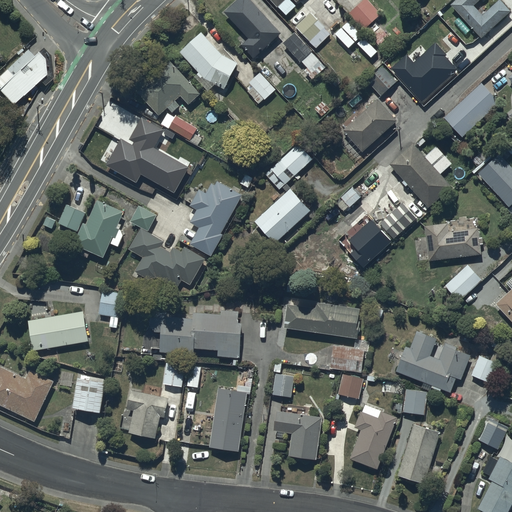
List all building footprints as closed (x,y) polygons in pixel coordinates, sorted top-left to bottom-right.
[(252,0),(235,0),(225,10),(249,36),(242,43),(254,57),(282,31),(252,0)] [(381,11),(370,0),(362,0),(350,12),(365,27),(366,26),(373,33),(380,25),(374,19),(381,11)] [(453,0),(451,2),(482,36),(511,10),(501,0),(497,0),(483,13),(475,3),(478,0),(453,0)] [(326,26),(310,11),(296,25),(312,40),(326,26)] [(221,52),(202,30),(180,50),(199,71),(195,75),(209,89),(216,82),(225,87),(238,61),(221,52)] [(313,49),(295,30),(283,42),(307,67),(304,70),(312,78),(325,66),(311,50),(313,49)] [(478,54),(463,37),(447,52),(462,68),(478,54)] [(53,76),(51,55),(43,46),(12,73),(7,67),(0,73),(0,89),(12,103),(13,103),(39,79),(44,85),(53,76)] [(201,91),(170,59),(138,90),(160,113),(168,105),(173,110),(180,104),(176,99),(181,93),(190,102),(201,91)] [(384,65),(367,79),(382,94),(397,80),(384,65)] [(440,70),(425,85),(433,93),(448,78),(440,70)] [(276,88),(261,71),(250,81),(253,85),(248,90),(259,102),(264,97),(265,98),(276,88)] [(500,101),(481,81),(445,116),(463,136),(500,101)] [(397,118),(377,96),(375,97),(373,95),(365,102),(367,105),(343,128),(364,149),(397,118)] [(114,119),(106,115),(97,134),(104,138),(114,119)] [(170,143),(145,130),(131,156),(122,151),(114,165),(149,184),(156,171),(159,173),(153,182),(174,194),(183,176),(159,163),(170,143)] [(178,149),(180,150),(178,152),(183,155),(184,153),(200,163),(205,155),(183,141),(178,149)] [(300,141),(266,173),(280,188),(314,156),(300,141)] [(413,142),(390,161),(405,179),(403,181),(406,185),(408,183),(428,206),(452,185),(441,172),(453,162),(438,143),(424,155),(413,142)] [(511,164),(495,146),(474,164),(509,204),(511,201),(511,164)] [(334,201),(342,209),(383,173),(376,164),(334,201)] [(242,192),(218,179),(216,184),(212,182),(207,192),(199,188),(198,191),(189,186),(184,197),(192,201),(191,204),(197,208),(191,221),(200,226),(191,243),(212,254),(223,232),(221,231),(242,192)] [(386,179),(375,189),(385,200),(369,215),(380,226),(383,223),(395,236),(417,216),(402,200),(404,198),(386,179)] [(311,209),(291,186),(255,218),(276,241),(311,209)] [(123,209),(98,198),(88,222),(84,221),(75,243),(82,246),(79,253),(88,257),(91,249),(105,255),(110,241),(119,244),(123,234),(121,228),(119,227),(122,222),(118,221),(123,209)] [(85,211),(67,203),(59,221),(77,229),(85,211)] [(164,239),(148,230),(156,213),(140,204),(131,219),(142,226),(129,247),(144,255),(135,270),(151,279),(155,274),(185,292),(206,256),(185,244),(182,251),(173,246),(170,250),(161,245),(164,239)] [(448,221),(425,224),(429,259),(482,252),(480,243),(483,242),(482,235),(480,236),(478,226),(449,230),(448,221)] [(482,277),(467,262),(445,285),(460,299),(482,277)] [(494,272),(484,280),(495,292),(504,284),(494,272)] [(511,286),(497,301),(511,317),(511,276),(507,281),(511,286)] [(124,292),(103,288),(99,313),(120,317),(124,292)] [(316,306),(288,302),(285,326),(356,336),(360,306),(317,300),(316,306)] [(221,312),(195,310),(193,310),(193,316),(164,314),(164,308),(151,308),(150,325),(152,326),(155,331),(162,331),(160,349),(194,352),(195,346),(219,348),(218,354),(240,356),(242,325),(238,324),(239,310),(222,308),(221,312)] [(83,309),(29,319),(34,349),(89,339),(83,309)] [(435,336),(418,329),(411,347),(406,345),(397,369),(424,379),(422,385),(431,389),(432,386),(440,389),(442,386),(451,390),(457,375),(462,377),(471,353),(457,347),(458,345),(446,340),(444,346),(433,342),(435,336)] [(494,335),(491,345),(502,349),(506,339),(494,335)] [(361,346),(335,343),(332,367),(366,370),(367,357),(364,357),(364,352),(360,352),(361,346)] [(483,356),(480,354),(472,373),(490,381),(498,361),(489,358),(491,353),(486,350),(483,356)] [(186,363),(167,361),(164,383),(183,385),(186,363)] [(54,379),(30,367),(26,376),(0,363),(0,401),(35,419),(54,379)] [(201,365),(190,364),(189,385),(199,385),(201,365)] [(295,374),(276,372),(273,392),(292,395),(295,374)] [(106,378),(86,375),(86,373),(81,373),(81,375),(78,375),(77,381),(75,381),(74,386),(76,386),(73,405),(101,410),(106,378)] [(364,377),(344,373),(340,392),(360,396),(364,377)] [(162,388),(145,384),(143,391),(132,388),(127,407),(133,409),(132,416),(123,413),(120,426),(128,428),(128,429),(158,437),(161,424),(159,424),(161,414),(165,415),(169,396),(160,394),(162,388)] [(247,390),(218,386),(210,445),(239,449),(247,390)] [(429,390),(407,387),(404,410),(426,412),(429,390)] [(398,415),(366,403),(363,410),(361,409),(355,425),(362,428),(351,456),(378,467),(388,440),(391,441),(399,420),(396,419),(398,415)] [(322,415),(277,409),(275,428),(279,429),(278,435),(285,436),(286,430),(293,431),(290,453),(317,456),(322,415)] [(509,426),(490,416),(479,437),(499,447),(509,426)] [(441,429),(414,421),(399,473),(426,481),(441,429)] [(489,511),(507,511),(511,502),(511,459),(501,454),(489,477),(493,478),(479,507),(489,511)]
